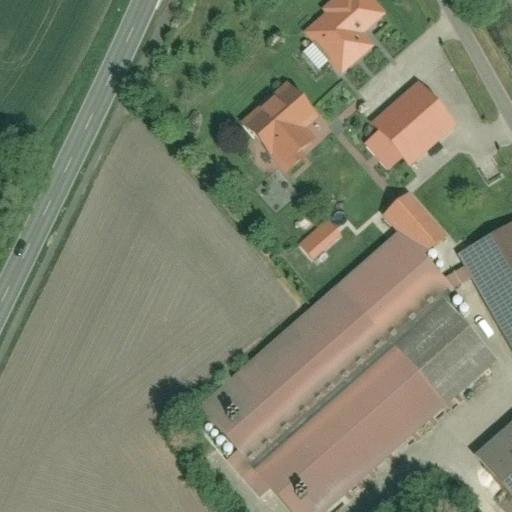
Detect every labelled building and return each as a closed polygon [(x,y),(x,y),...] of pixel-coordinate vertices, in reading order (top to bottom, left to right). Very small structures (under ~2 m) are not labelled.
[(330,16),(310,34),(347,75),(378,47),(368,36),(389,17),(373,0),(338,0),(326,11),(330,16)] [(293,86),(247,128),(291,176),(321,149),(304,131),(320,117),(293,86)] [(420,87),(378,126),(384,133),(408,159),(416,168),(459,129),(420,87)] [(408,159),(384,133),(369,147),(393,174),(408,159)] [(449,238),(413,197),(388,218),(404,236),(424,259),(449,238)] [(330,222),(302,245),(314,261),(343,238),(330,222)] [(511,229),(465,255),(511,339),(511,229)] [(404,236),(204,409),(255,468),(448,301),(455,295),(424,259),(404,236)] [(330,511),(502,364),(448,301),(255,468),(293,511),(330,511)] [(511,433),(483,459),(511,491),(511,433)]
